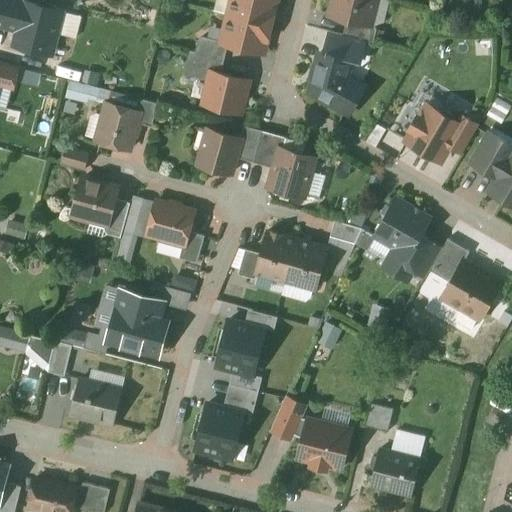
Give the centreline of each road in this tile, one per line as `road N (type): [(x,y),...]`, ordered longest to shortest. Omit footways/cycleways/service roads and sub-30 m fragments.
road 1 (residential): [(150,465),(240,201),(102,164)]
road 2 (residential): [(511,239),(313,133),(287,110),(281,77),(301,0)]
road 3 (residential): [(329,511),(150,465)]
road 4 (residential): [(150,465),(0,425)]
